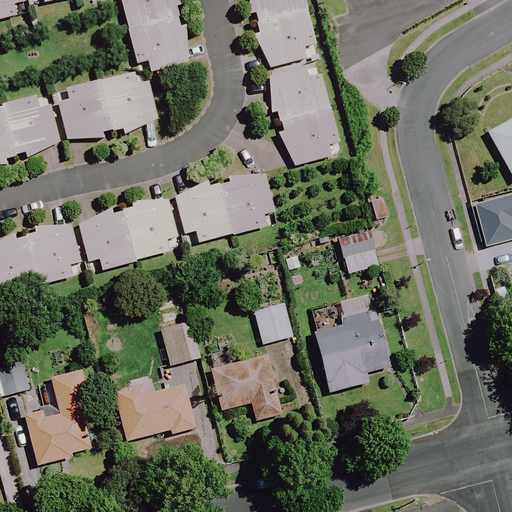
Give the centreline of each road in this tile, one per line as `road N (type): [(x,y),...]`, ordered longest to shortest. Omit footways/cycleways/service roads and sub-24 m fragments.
road 1 (residential): [(511,22),(429,78),(414,129),(490,448)]
road 2 (residential): [(212,0),(228,91),(201,136),(164,161),(0,202)]
road 3 (residential): [(245,511),(490,448)]
